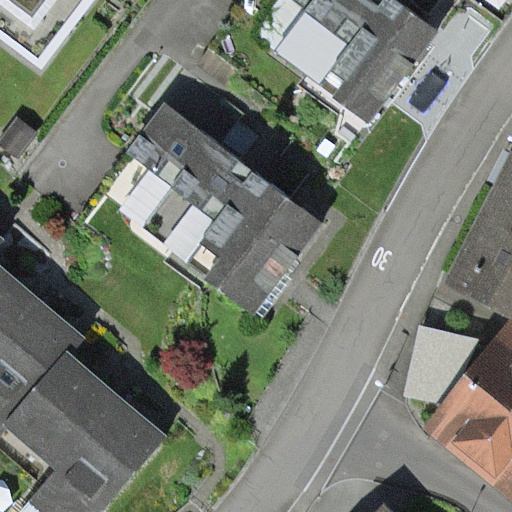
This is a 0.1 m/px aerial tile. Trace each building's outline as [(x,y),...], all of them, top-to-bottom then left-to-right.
[(102,0),(0,0),(0,33),(48,70),(102,0)] [(334,50),(304,87),(363,135),(439,40),(389,0),(277,0),(275,3),(334,50)] [(203,125),(157,175),(218,232),(185,267),(245,322),(324,237),(203,125)] [(511,167),(506,165),(448,296),(511,324),(511,167)] [(0,268),(0,442),(13,429),(72,360),(87,346),(0,268)] [(511,350),(497,338),(423,427),(511,501),(511,350)] [(72,360),(13,429),(67,475),(35,511),(121,511),(176,449),(72,360)]
